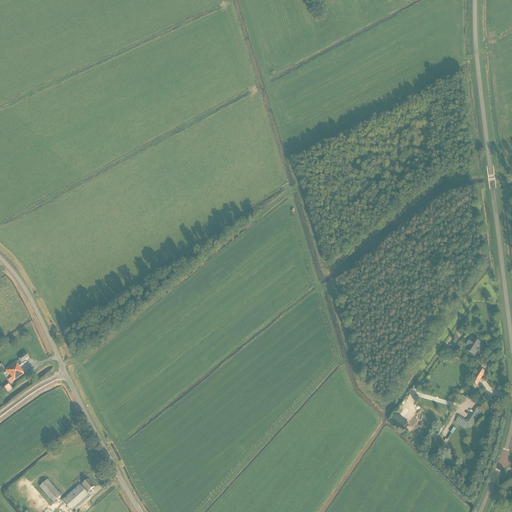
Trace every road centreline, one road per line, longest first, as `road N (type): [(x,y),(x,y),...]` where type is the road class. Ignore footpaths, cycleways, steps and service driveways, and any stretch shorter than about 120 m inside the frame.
road 1 (tertiary): [(511,343),(476,0)]
road 2 (tertiary): [(65,373),(139,511)]
road 3 (tertiary): [(0,257),(28,294),(65,373)]
